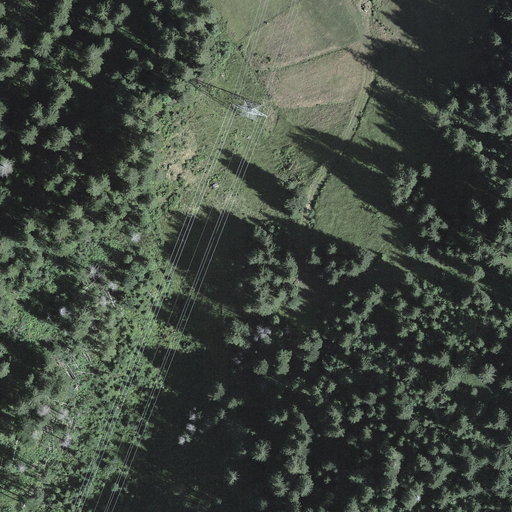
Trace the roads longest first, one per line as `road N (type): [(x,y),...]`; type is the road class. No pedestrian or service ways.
road 1 (track): [(348,0),(368,80),(307,206),(308,288),(374,272),(511,262)]
road 2 (track): [(0,206),(98,77),(134,0)]
